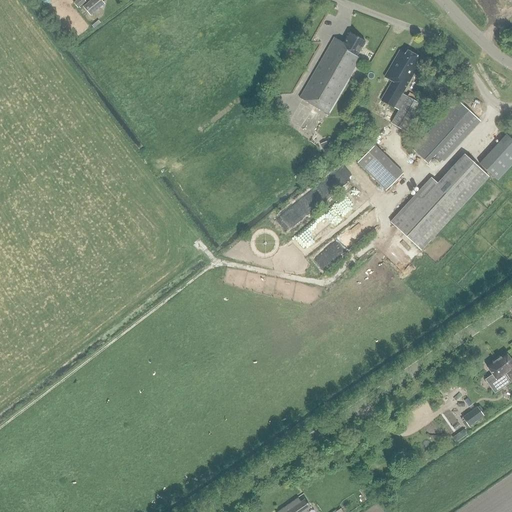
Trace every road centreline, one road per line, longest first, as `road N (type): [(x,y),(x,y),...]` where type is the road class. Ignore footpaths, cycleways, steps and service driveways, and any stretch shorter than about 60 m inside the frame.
road 1 (unclassified): [(205,511),(511,302)]
road 2 (unclassified): [(511,107),(494,103),(471,69),(433,37),(335,0)]
